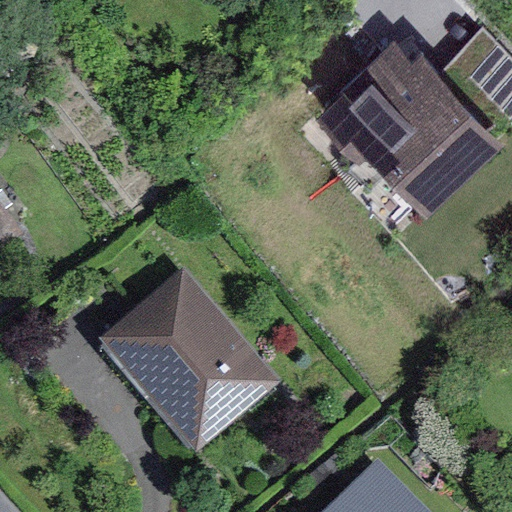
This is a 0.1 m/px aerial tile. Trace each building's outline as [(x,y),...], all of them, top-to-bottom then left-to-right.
[(488,108),(511,84),(511,62),(479,28),(443,62),(488,108)] [(500,131),(414,37),(402,47),(389,33),(309,106),(374,177),(384,168),(419,206),(500,131)] [(0,256),(19,242),(0,217),(0,256)] [(194,462),(276,392),(175,275),(93,346),(194,462)] [(414,511),(374,469),(327,511),(414,511)]
